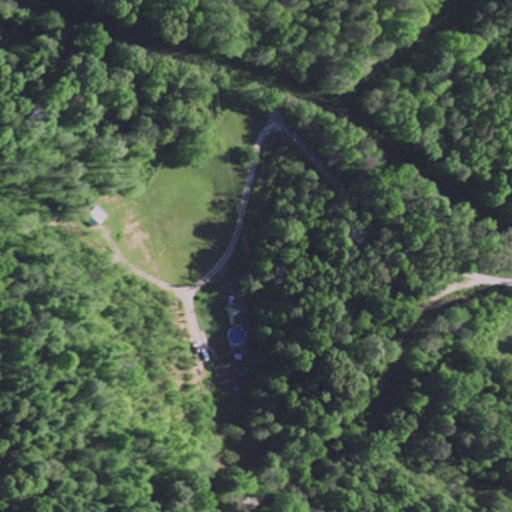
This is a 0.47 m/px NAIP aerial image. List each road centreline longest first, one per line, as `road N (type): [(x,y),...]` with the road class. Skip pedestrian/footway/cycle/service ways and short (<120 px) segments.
road 1 (residential): [(267,105),(374,229),(405,252),(511,281)]
road 2 (track): [(88,0),(115,79),(177,124),(223,98),(267,105)]
